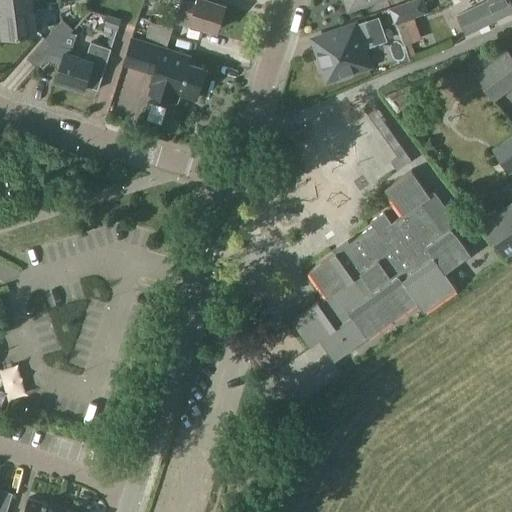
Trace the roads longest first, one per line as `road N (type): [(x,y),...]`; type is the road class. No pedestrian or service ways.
road 1 (residential): [(131,488),(234,179)]
road 2 (residential): [(234,179),(0,103)]
road 3 (residential): [(234,179),(290,0)]
road 4 (residential): [(0,443),(131,488)]
